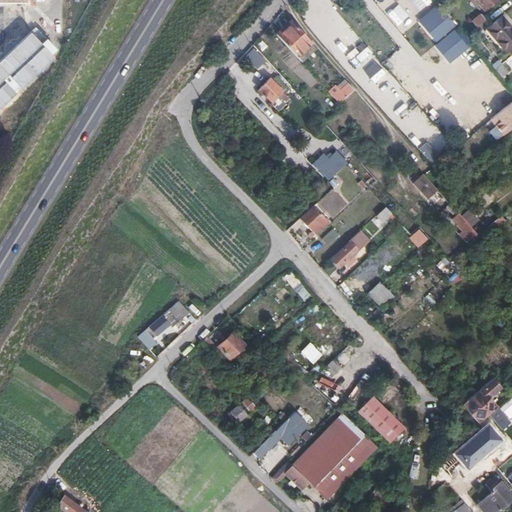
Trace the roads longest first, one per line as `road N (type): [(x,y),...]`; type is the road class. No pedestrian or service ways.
road 1 (residential): [(280,0),(189,101),(183,120),(190,142),(289,245)]
road 2 (secondary): [(0,262),(162,0)]
road 3 (residential): [(289,245),(430,396)]
road 4 (residential): [(155,373),(298,511)]
road 5 (residential): [(155,373),(68,453),(26,511)]
road 6 (residential): [(289,245),(155,373)]
